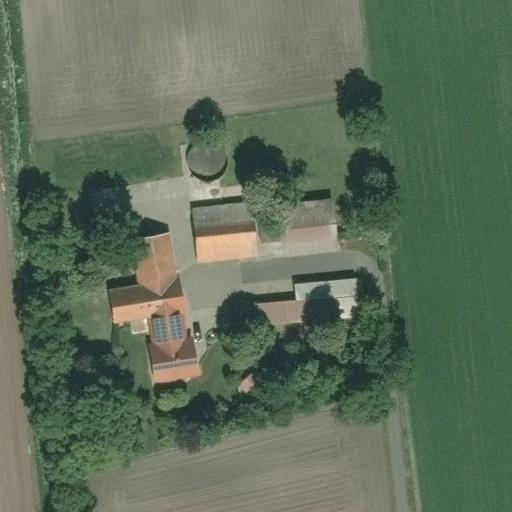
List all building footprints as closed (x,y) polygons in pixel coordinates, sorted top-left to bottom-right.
[(185,165),(188,175),(197,183),(211,185),(221,181),(228,170),(228,160),(224,150),(212,143),(199,144),(190,150),(186,157),(185,165)] [(285,205),(287,243),(339,239),(337,202),(285,205)] [(194,210),(197,262),(261,258),(258,206),(194,210)] [(113,325),(146,320),(155,382),(198,376),(192,339),(183,340),(180,315),(183,315),(178,279),(176,279),(169,233),(130,238),(137,284),(108,288),(113,325)] [(70,250),(48,252),(51,281),(73,279),(70,250)] [(294,285),(296,300),(237,305),(240,329),(359,318),(355,280),(294,285)]
